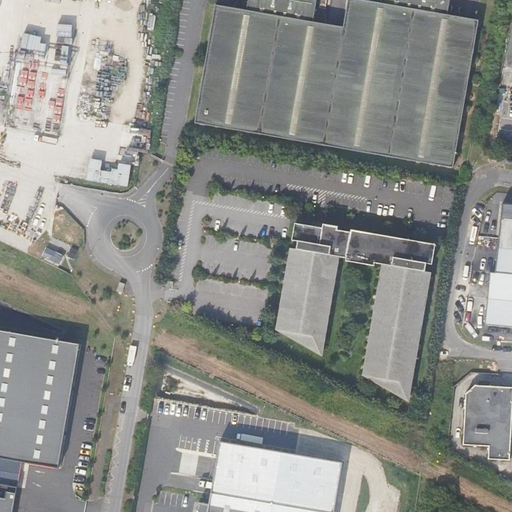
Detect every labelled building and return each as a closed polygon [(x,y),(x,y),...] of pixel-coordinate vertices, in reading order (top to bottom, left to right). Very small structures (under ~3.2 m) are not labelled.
[(214,10),(194,123),(453,168),(478,25),(445,19),(448,0),(382,0),(381,8),(348,3),(343,32),(311,27),(314,7),(274,0),(249,0),(247,15),(214,10)] [(130,186),(138,124),(124,123),(118,168),(101,166),(103,158),(90,156),(87,180),(130,186)] [(511,274),(511,204),(502,203),(498,248),(496,273),(511,274)] [(313,221),(312,227),(317,228),(317,224),(332,227),(331,230),(333,230),(334,225),(313,221)] [(294,249),(279,330),(298,334),(296,342),(300,344),(320,348),(336,257),(346,258),(346,261),(374,266),(375,263),(385,265),(366,376),(385,379),(383,388),(387,389),(407,393),(428,272),(425,272),(426,264),(432,265),(435,245),(345,230),(345,232),(331,230),(332,227),(317,224),(317,228),(301,225),(295,224),(292,241),(298,242),(296,250),(294,249)] [(279,330),(294,249),(291,249),(276,329),(296,342),(298,334),(279,330)] [(339,257),(336,257),(320,348),(300,344),(322,354),(339,257)] [(363,375),(383,388),(385,379),(366,376),(385,265),(382,264),(363,375)] [(409,399),(432,265),(426,264),(425,272),(428,272),(407,393),(387,389),(409,399)] [(511,274),(496,273),(490,272),(485,325),(511,327),(511,274)] [(0,458),(24,463),(58,465),(79,344),(0,329),(0,458)] [(510,460),(511,421),(511,387),(475,385),(466,394),(463,444),(489,445),(489,459),(510,460)] [(208,506),(198,505),(197,511),(334,511),(341,465),(222,442),(210,495),(208,506)] [(0,509),(14,511),(24,463),(0,458),(0,509)]
